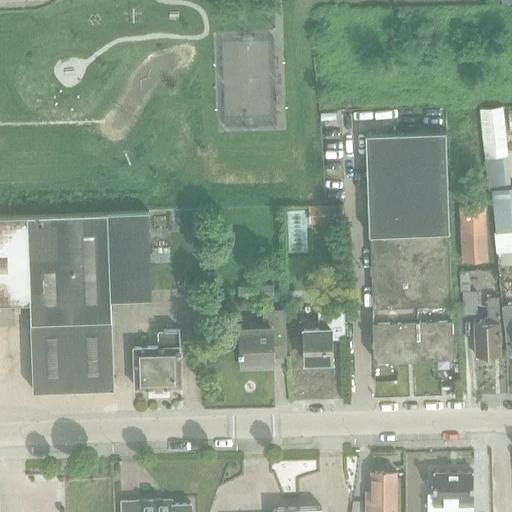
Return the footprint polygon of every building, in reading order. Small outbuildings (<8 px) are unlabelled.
[(502,106),(479,109),(487,188),(490,188),(496,253),(511,251),(511,186),(510,187),(502,106)] [(454,357),(453,337),(446,132),(406,133),(414,359),(454,357)] [(366,135),(374,340),(374,360),(414,359),(406,133),(366,135)] [(463,205),(465,261),(488,260),(486,204),(463,205)] [(334,205),(310,206),(311,225),(335,224),(334,205)] [(0,305),(31,304),(34,391),(115,388),(112,298),(151,297),(149,210),(109,210),(0,214),(0,305)] [(309,227),(308,241),(323,242),(324,227),(309,227)] [(469,274),(461,274),(462,294),(471,293),(469,274)] [(475,314),(474,293),(471,293),(462,294),(463,315),(475,314)] [(475,326),(475,336),(476,356),(501,355),(499,300),(487,300),(488,326),(475,326)] [(511,305),(503,306),(506,340),(511,339),(511,305)] [(304,333),(305,343),(305,363),(334,362),(333,342),(345,341),(343,308),(316,309),(317,333),(304,333)] [(243,326),(244,345),(244,365),(274,364),(274,358),(287,357),(285,309),(264,310),(264,325),(243,326)] [(134,346),(135,368),(136,388),(182,387),(180,331),(167,331),(167,345),(134,346)] [(396,511),(396,472),(372,472),(372,501),(366,501),(366,511),(396,511)] [(434,493),(428,493),(428,510),(447,510),(447,511),(473,511),(473,501),(473,472),(434,472),(434,492),(434,493)] [(191,511),(191,503),(162,504),(161,500),(122,501),(122,511),(191,511)]
